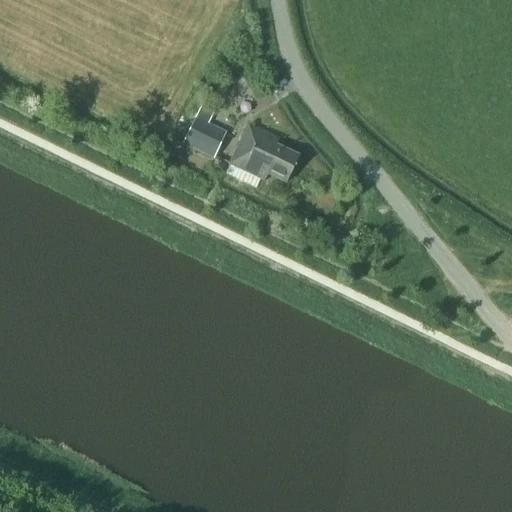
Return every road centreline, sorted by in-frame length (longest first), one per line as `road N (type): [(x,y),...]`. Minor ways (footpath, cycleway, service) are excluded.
road 1 (unclassified): [(511,342),(322,109),(298,69),(279,0)]
road 2 (track): [(0,457),(112,511)]
